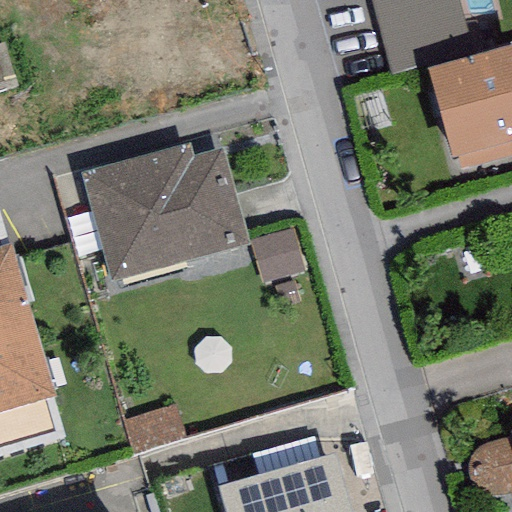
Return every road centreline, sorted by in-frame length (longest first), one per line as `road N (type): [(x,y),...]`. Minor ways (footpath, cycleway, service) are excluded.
road 1 (residential): [(433,511),(392,390),(289,0)]
road 2 (unknown): [(314,89),(0,176)]
